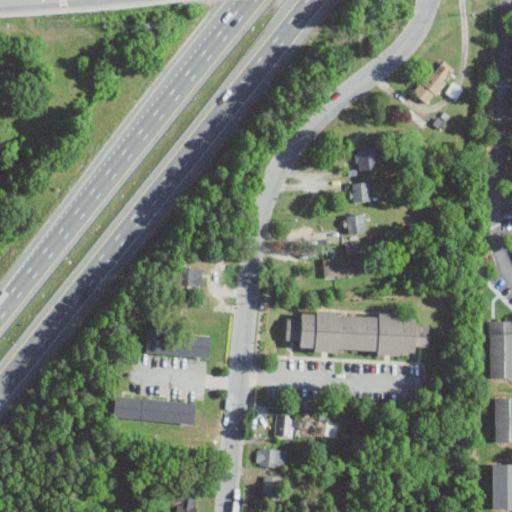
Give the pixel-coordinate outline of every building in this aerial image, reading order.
[(457,70),(443,57),(412,90),(426,103),(457,70)] [(456,99),(464,87),(453,81),(446,92),(456,99)] [(356,169),(378,168),(376,145),(355,146),(356,169)] [(372,200),(371,180),(349,182),(350,202),(372,200)] [(348,233),(366,231),(364,212),(346,214),(348,233)] [(323,258),(323,276),(355,276),(355,258),(323,258)] [(203,285),(203,267),(179,267),(179,285),(203,285)] [(414,353),(414,345),(428,346),(429,325),(415,324),(416,314),(301,309),(301,318),(287,318),(286,339),(299,340),(298,348),(414,353)] [(511,320),(489,320),(489,377),(511,377),(511,320)] [(209,356),(210,335),(147,331),(146,352),(209,356)] [(194,424),(196,400),(115,394),(113,418),(194,424)] [(511,442),(511,396),(494,396),(494,442),(511,442)] [(292,436),(297,416),(279,412),(274,432),(292,436)] [(338,436),(339,421),(327,421),(327,436),(338,436)] [(287,449),(257,446),(255,465),(285,468),(287,449)] [(492,508),(511,508),(511,462),(492,462),(492,508)] [(282,476),(264,473),(261,497),(278,500),(282,476)] [(176,504),(175,511),(196,511),(198,492),(168,489),(167,503),(176,504)]
